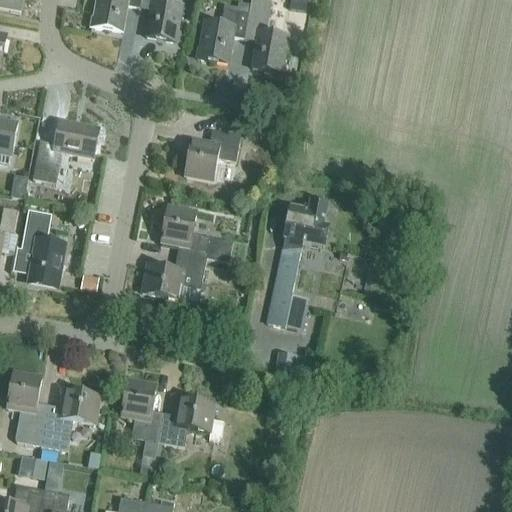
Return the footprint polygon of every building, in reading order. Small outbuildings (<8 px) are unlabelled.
[(0,0),(0,11),(19,16),(22,0),(0,0)] [(127,10),(139,12),(141,0),(97,0),(92,31),(122,36),(127,10)] [(153,0),(141,0),(139,12),(151,14),(146,40),(176,46),(183,9),(153,4),(153,0)] [(288,40),(267,37),(272,5),(252,1),(249,17),(245,43),(256,45),(252,71),(282,77),(288,40)] [(249,17),(246,17),(248,8),(238,6),(237,11),(224,8),(221,28),(204,26),(198,62),(228,67),(233,41),(245,43),(249,17)] [(0,166),(9,168),(9,163),(17,124),(0,120),(0,166)] [(41,145),(36,168),(32,184),(55,188),(62,157),(93,164),(99,132),(60,124),(55,148),(41,145)] [(236,167),(241,140),(212,134),(210,147),(192,143),(185,180),(212,185),(217,163),(236,167)] [(56,205),(59,192),(39,188),(36,201),(56,205)] [(324,228),(328,208),(310,204),(309,210),(304,209),(303,213),(290,210),(284,243),(285,243),(267,327),(302,335),(307,311),(289,308),(301,254),(301,255),(303,247),(324,251),(328,229),(324,228)] [(233,246),(211,241),(192,238),(196,215),(168,210),(161,247),(179,250),(177,262),(206,268),(206,263),(229,268),(233,246)] [(0,256),(12,259),(16,239),(13,238),(18,214),(3,212),(0,230),(0,229),(0,256)] [(29,214),(22,253),(34,255),(29,279),(28,284),(58,290),(66,251),(47,247),(52,218),(29,214)] [(200,294),(206,268),(177,262),(174,274),(147,269),(142,296),(179,304),(181,290),(200,294)] [(369,279),(365,302),(371,303),(375,280),(369,279)] [(96,294),(99,282),(87,280),(85,292),(96,294)] [(378,306),(377,315),(395,319),(397,310),(390,308),(378,306)] [(233,322),(232,328),(231,332),(244,333),(245,324),(233,322)] [(304,387),(309,361),(278,356),(274,381),(304,387)] [(41,450),(49,410),(37,407),(41,380),(14,375),(7,413),(20,415),(15,444),(17,446),(41,450)] [(158,447),(163,418),(151,416),(156,389),(128,384),(121,421),(135,423),(131,442),(145,445),(142,460),(155,462),(158,447)] [(68,455),(73,424),(96,428),(101,401),(64,394),(60,412),(49,410),(41,450),(68,455)] [(224,426),(213,424),(215,409),(178,402),(175,420),(163,418),(158,447),(184,452),(188,432),(211,437),(209,444),(214,445),(219,443),(222,439),(224,426)] [(45,484),(49,464),(35,462),(31,482),(45,484)] [(174,477),(163,466),(155,475),(167,485),(174,477)] [(152,480),(154,469),(143,467),(141,478),(152,480)] [(40,511),(43,494),(17,490),(14,509),(0,506),(0,511),(40,511)] [(67,511),(70,499),(43,494),(40,511),(67,511)] [(146,511),(147,506),(121,502),(118,511),(146,511)]
